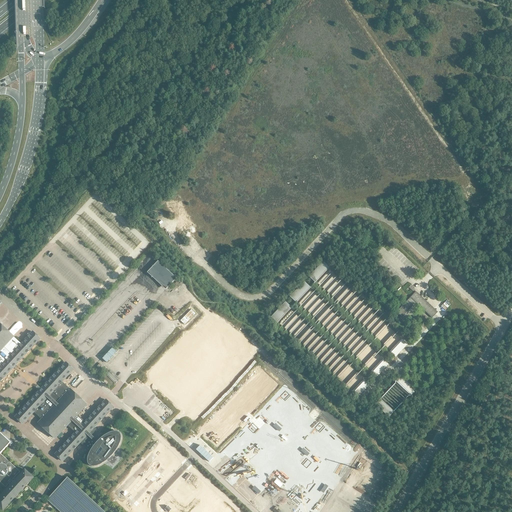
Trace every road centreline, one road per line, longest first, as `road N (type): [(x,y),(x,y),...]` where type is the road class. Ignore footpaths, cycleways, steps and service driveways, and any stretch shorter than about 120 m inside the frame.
road 1 (unclassified): [(395,511),(503,326)]
road 2 (primary): [(0,221),(33,132),(39,61)]
road 3 (unknown): [(322,511),(325,485),(258,443),(211,471)]
road 4 (track): [(123,405),(240,511)]
